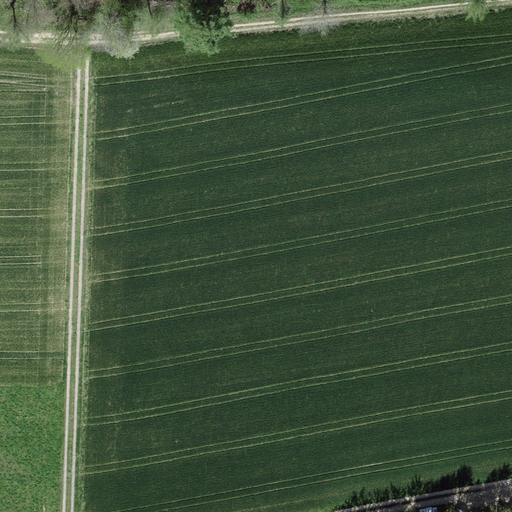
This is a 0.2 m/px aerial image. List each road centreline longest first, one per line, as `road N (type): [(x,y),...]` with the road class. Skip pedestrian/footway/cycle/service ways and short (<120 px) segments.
road 1 (track): [(84,44),(65,511)]
road 2 (track): [(511,490),(393,511)]
